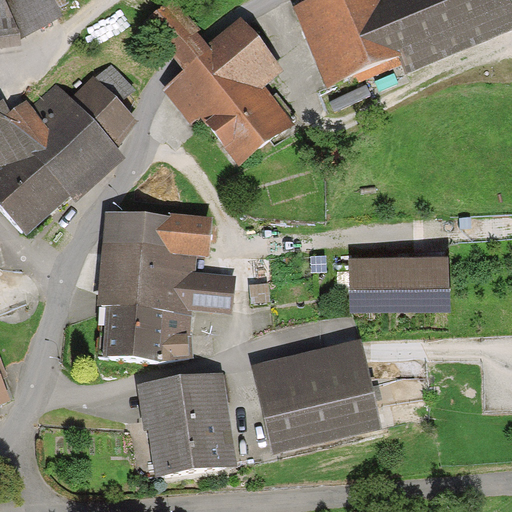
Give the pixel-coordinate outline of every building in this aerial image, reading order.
[(4,0),(0,2),(0,45),(19,43),(63,26),(47,0),(4,0)] [(186,73),(163,91),(193,127),(200,121),(203,125),(239,169),(292,127),(261,88),(281,71),(241,21),(208,48),(196,34),(199,32),(174,0),(146,23),(186,73)] [(306,0),(296,4),(328,87),(402,59),(408,72),(511,31),(511,9),(508,0),(306,0)] [(92,77),(69,98),(118,149),(137,123),(120,105),(134,90),(112,66),(96,80),(92,77)] [(0,207),(28,238),(69,199),(76,206),(128,160),(118,149),(69,98),(53,83),(11,113),(6,118),(46,152),(0,169),(0,207)] [(0,169),(46,152),(6,118),(11,113),(5,101),(0,103),(0,169)] [(102,360),(160,365),(193,360),(192,319),(193,313),(233,316),(236,278),(197,275),(198,259),(210,259),(213,221),(107,211),(96,308),(106,309),(102,360)] [(448,251),(349,252),(350,302),(449,301),(448,251)] [(272,303),(271,286),(253,287),(254,304),(272,303)] [(362,345),(252,370),(272,457),(381,432),(362,345)] [(0,407),(10,403),(2,381),(9,378),(0,357),(0,407)] [(224,375),(138,387),(144,432),(150,431),(156,481),(237,468),(224,375)]
